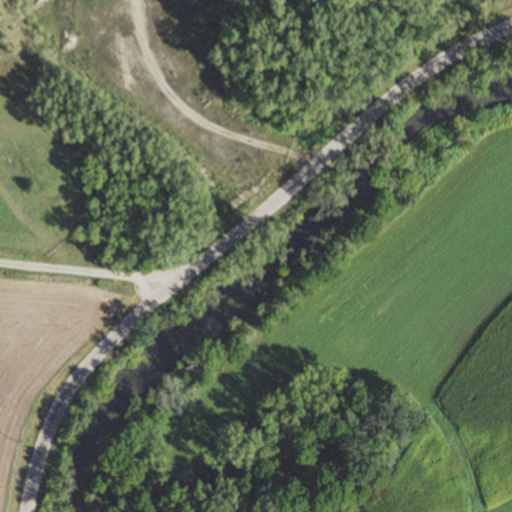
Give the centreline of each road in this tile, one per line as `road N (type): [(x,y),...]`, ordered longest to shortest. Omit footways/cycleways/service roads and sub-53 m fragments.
road 1 (residential): [(28,511),(39,457),(77,378),(169,288),(418,79),(511,28)]
road 2 (residential): [(169,288),(142,276),(0,261)]
